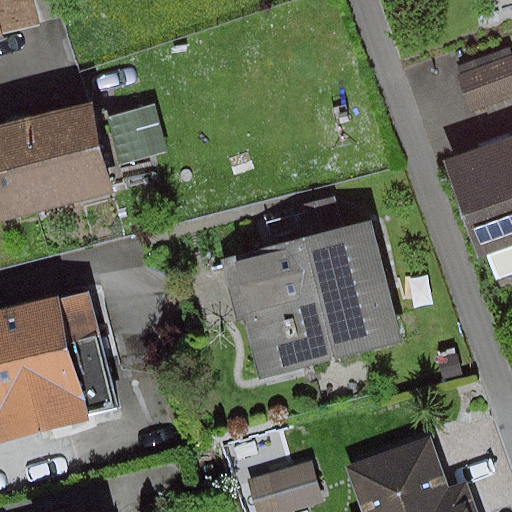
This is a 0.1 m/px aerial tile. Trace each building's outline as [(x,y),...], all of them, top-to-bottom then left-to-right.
[(17,0),(0,0),(0,40),(26,34),(17,0)] [(511,53),(457,72),(470,110),(511,96),(511,53)] [(125,101),(0,132),(0,229),(147,193),(125,101)] [(511,261),(511,144),(470,161),(510,262),(511,261)] [(391,224),(235,259),(263,378),(418,343),(391,224)] [(84,296),(0,315),(0,443),(113,416),(84,296)] [(476,511),(450,432),(353,464),(368,511),(476,511)] [(311,460),(247,480),(257,511),(283,511),(323,500),(311,460)]
